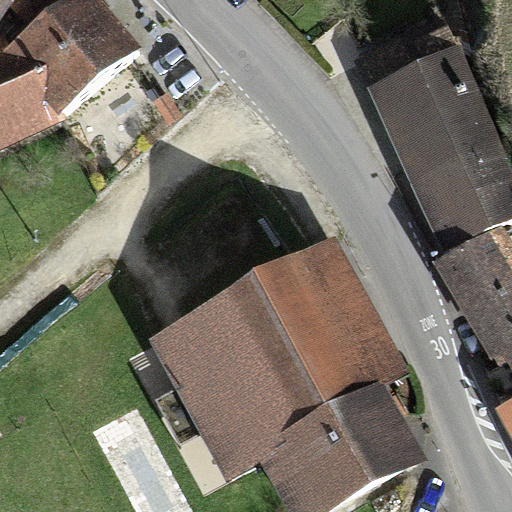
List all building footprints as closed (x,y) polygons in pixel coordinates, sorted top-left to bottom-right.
[(89,0),(14,0),(0,19),(0,164),(57,139),(138,66),(89,0)] [(0,0),(0,19),(14,0),(0,0)] [(361,75),(447,268),(511,239),(511,162),(455,33),(361,75)] [(511,240),(428,284),(511,398),(511,240)] [(222,500),(253,482),(270,511),(366,511),(418,483),(378,412),(404,397),(325,259),(144,362),(222,500)] [(511,424),(497,434),(511,458),(511,424)]
